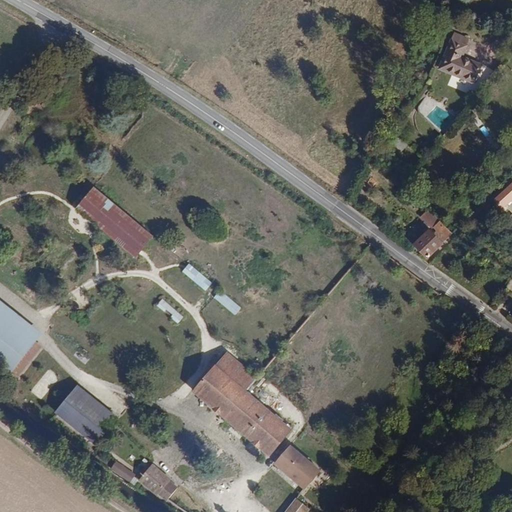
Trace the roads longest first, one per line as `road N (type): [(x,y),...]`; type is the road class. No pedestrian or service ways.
road 1 (secondary): [(511,335),(204,111),(15,0)]
road 2 (track): [(0,283),(38,315),(52,349),(167,457),(202,428),(144,396)]
road 3 (track): [(0,428),(130,511)]
